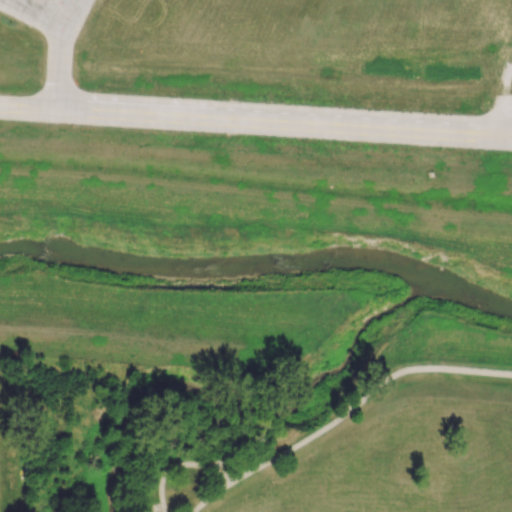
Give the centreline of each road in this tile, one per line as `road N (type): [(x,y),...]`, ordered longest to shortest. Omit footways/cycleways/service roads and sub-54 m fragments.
road 1 (residential): [(57,112),(502,135)]
road 2 (track): [(349,318),(312,341),(261,352),(121,337)]
road 3 (track): [(121,337),(69,511)]
road 4 (track): [(121,337),(0,330)]
